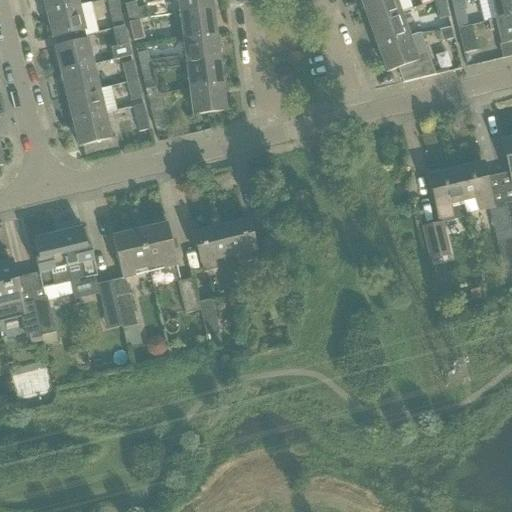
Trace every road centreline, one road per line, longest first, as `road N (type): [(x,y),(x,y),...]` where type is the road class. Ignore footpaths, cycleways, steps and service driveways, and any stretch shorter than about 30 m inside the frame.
road 1 (unclassified): [(46,193),(272,134)]
road 2 (unclassified): [(46,193),(0,4)]
road 3 (unclassified): [(355,115),(511,79)]
road 4 (residential): [(249,0),(272,134)]
road 5 (residential): [(355,115),(317,0)]
